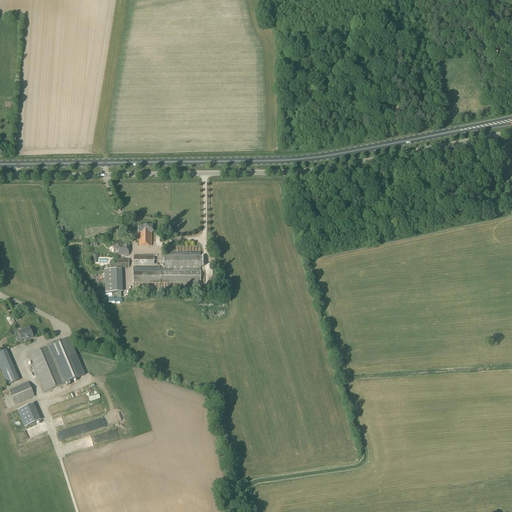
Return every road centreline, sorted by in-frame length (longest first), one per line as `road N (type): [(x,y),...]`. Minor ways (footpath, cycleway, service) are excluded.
road 1 (primary): [(0,164),(295,160),(511,120)]
road 2 (unclassified): [(0,177),(310,171),(511,133)]
road 3 (unknown): [(64,334),(84,384),(38,398),(17,355),(53,340)]
